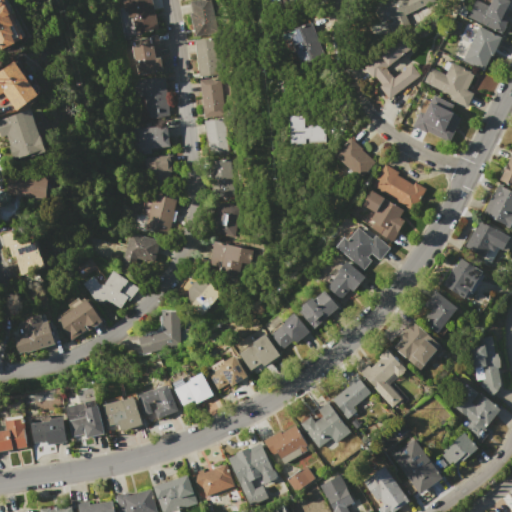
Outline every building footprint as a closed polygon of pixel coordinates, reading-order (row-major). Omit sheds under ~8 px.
[(0,0),(0,48),(22,38),(2,0),(0,0)] [(152,0),(158,29),(122,36),(115,1),(120,0),(152,0)] [(199,0),(208,0),(216,29),(194,35),(188,13),(192,12),(190,2),(199,0)] [(404,13),(430,2),(429,0),(379,0),(370,4),(378,22),(391,16),(396,27),(407,22),(404,13)] [(467,17),(475,0),(488,6),(491,0),(508,0),(510,1),(506,8),(509,10),(506,16),(510,18),(502,34),(467,17)] [(288,31),(311,22),(323,53),(300,62),(288,31)] [(462,59),(479,26),(501,38),(492,56),(490,55),(482,70),(462,59)] [(362,66),(404,36),(412,48),(385,67),(392,77),(411,64),(419,76),(388,98),(379,85),(380,84),(375,76),(371,78),(362,66)] [(194,40),(214,38),(218,76),(197,73),(194,40)] [(137,74),(133,44),(153,42),(155,58),(159,58),(161,72),(137,74)] [(0,71),(13,61),(38,94),(16,111),(2,92),(0,93),(0,71)] [(423,82),(430,68),(445,75),(451,62),(471,72),(470,73),(473,74),(466,90),(473,93),(466,107),(450,99),(451,95),(423,82)] [(137,79),(164,77),(168,116),(145,119),(143,95),(139,96),(137,79)] [(198,80),(219,78),(223,115),(202,117),(198,80)] [(412,126),(419,111),(429,116),(437,97),(453,104),(450,112),(457,115),(457,116),(460,118),(449,143),(412,126)] [(44,148),(15,159),(6,135),(0,137),(0,120),(29,109),(44,148)] [(290,144),(288,115),(303,115),(303,128),(307,128),(307,125),(323,124),(323,132),(325,131),(326,143),(308,143),(308,138),(304,138),(304,143),(290,144)] [(202,121),(223,118),(228,154),(207,157),(202,121)] [(136,129),(167,125),(169,147),(150,149),(150,153),(134,155),(133,143),(137,142),(136,129)] [(375,161),(360,177),(336,154),(351,138),(375,161)] [(511,186),(499,180),(511,154),(511,186)] [(169,181),(168,155),(144,156),(144,182),(169,181)] [(230,160),(209,159),(208,196),(229,196),(230,160)] [(372,186),(386,164),(398,172),(397,174),(413,184),(414,182),(426,189),(412,211),(372,186)] [(5,194),(7,174),(27,176),(28,171),(46,173),(44,198),(5,194)] [(511,222),(509,228),(505,226),(505,225),(483,214),(498,184),(511,191),(511,222)] [(371,189),(402,209),(398,216),(403,219),(390,241),(359,219),(366,207),(361,204),(371,189)] [(153,194),(175,199),(169,222),(147,216),(153,194)] [(214,201),(236,205),(231,237),(208,233),(214,201)] [(464,246),(480,220),(508,237),(502,248),(497,245),(493,252),(488,249),(482,258),(464,246)] [(335,246),(343,237),(347,240),(358,227),(372,239),(375,235),(390,247),(379,260),(371,253),(368,257),(371,260),(363,269),(335,246)] [(1,234),(11,231),(19,242),(34,238),(43,268),(17,274),(8,246),(5,246),(1,234)] [(130,232),(159,241),(152,263),(124,254),(130,232)] [(213,242),(251,249),(245,279),(218,274),(219,266),(208,264),(213,242)] [(75,267),(89,258),(95,267),(80,276),(75,267)] [(461,258),(482,271),(470,291),(468,290),(462,299),(441,286),(453,266),(455,267),(461,258)] [(346,261),(365,277),(353,291),(350,288),(341,298),(326,286),(338,272),(337,272),(346,261)] [(82,283),(93,276),(99,284),(104,285),(113,270),(138,289),(127,301),(126,300),(119,306),(120,307),(110,302),(94,300),(82,283)] [(198,297),(210,283),(221,293),(210,306),(198,297)] [(313,328),(299,311),(302,309),(301,308),(312,298),(313,300),(326,289),(340,305),(313,328)] [(435,290),(456,308),(435,334),(421,322),(431,310),(423,304),(435,290)] [(56,319),(86,299),(102,322),(90,330),(87,324),(83,327),(85,329),(70,340),(56,319)] [(141,352),(138,336),(163,332),(160,312),(176,310),(182,346),(141,352)] [(271,334),(285,323),(289,328),(291,327),(286,319),(296,311),(311,331),(295,343),(293,340),(282,348),(271,334)] [(17,353),(12,337),(22,334),(18,320),(40,314),(43,323),(48,322),(54,344),(25,352),(25,351),(17,353)] [(410,320),(427,333),(427,332),(430,335),(416,352),(420,356),(412,364),(393,348),(406,333),(402,329),(410,320)] [(279,354),(263,365),(261,363),(259,360),(255,354),(260,351),(253,342),(265,334),(279,354)] [(500,383),(495,390),(490,396),(477,385),(482,380),(480,368),(471,370),(467,340),(492,336),(494,354),(497,354),(499,366),(498,369),(500,383)] [(250,370),(239,354),(253,344),(255,347),(252,349),(255,354),(259,360),(261,363),(250,370)] [(392,407),(401,399),(388,385),(406,369),(387,349),(378,357),(380,359),(370,368),(367,363),(359,370),(392,407)] [(208,374),(223,364),(222,362),(234,355),(247,376),(231,386),(229,382),(217,389),(208,374)] [(182,405),(174,389),(191,380),(190,378),(202,372),(213,394),(196,403),(194,399),(182,405)] [(332,399),(348,385),(346,383),(356,374),(371,392),(353,407),(356,411),(348,418),(332,399)] [(136,395),(167,384),(177,410),(157,417),(154,410),(144,414),(136,395)] [(480,440),(465,427),(471,421),(454,407),(471,387),(477,392),(470,400),(475,404),(483,394),(500,409),(484,427),(488,430),(480,440)] [(102,406),(133,397),(141,424),(119,430),(117,424),(108,426),(102,406)] [(64,407),(96,400),(103,433),(86,437),(85,433),(71,436),(64,407)] [(300,424),(310,416),(315,422),(323,416),(317,409),(328,401),(335,410),(333,410),(338,416),(339,415),(351,431),(336,443),(331,438),(318,448),(300,424)] [(30,424),(49,421),(49,419),(62,416),(67,441),(47,445),(47,440),(34,442),(30,424)] [(0,452),(0,431),(6,430),(4,421),(23,418),(25,429),(23,429),(26,447),(0,452)] [(263,440),(279,431),(281,433),(295,425),(307,445),(305,447),(307,450),(302,453),(302,452),(283,463),(276,452),(272,455),(263,440)] [(442,455),(444,452),(442,451),(464,432),(477,447),(462,461),(459,458),(451,465),(442,455)] [(226,457),(261,441),(278,478),(262,485),(267,496),(248,504),(226,457)] [(406,476),(431,459),(443,476),(418,492),(416,490),(412,493),(404,480),(407,478),(406,476)] [(190,474),(203,470),(204,472),(227,464),(234,486),(199,498),(190,474)] [(286,479),(306,465),(314,477),(294,491),(286,479)] [(383,466),(407,501),(391,511),(380,511),(378,508),(381,506),(363,481),(383,466)] [(331,511),(318,486),(341,474),(354,501),(345,506),(348,511),(364,511),(368,510),(369,511),(331,511)] [(162,511),(154,485),(187,475),(196,504),(169,511),(162,511)] [(118,511),(114,497),(129,493),(129,495),(151,489),(157,511),(118,511)] [(77,511),(76,503),(89,501),(89,504),(113,501),(114,511),(77,511)]
